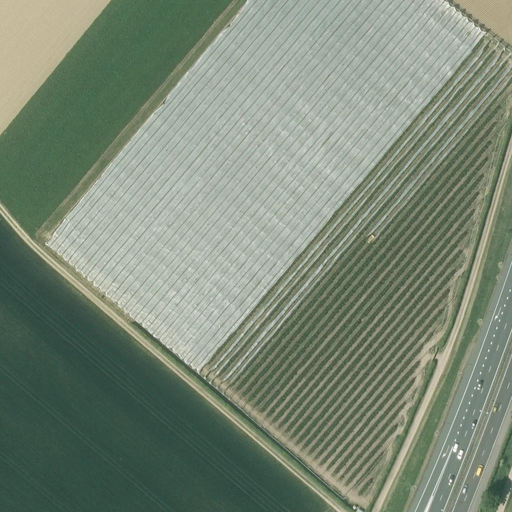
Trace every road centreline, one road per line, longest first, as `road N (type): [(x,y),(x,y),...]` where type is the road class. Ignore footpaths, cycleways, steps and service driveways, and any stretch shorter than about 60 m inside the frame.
road 1 (track): [(344,511),(31,244),(0,207)]
road 2 (track): [(373,511),(462,315),(511,163)]
road 3 (motorway): [(511,306),(459,450)]
road 4 (motorway): [(460,511),(511,374)]
